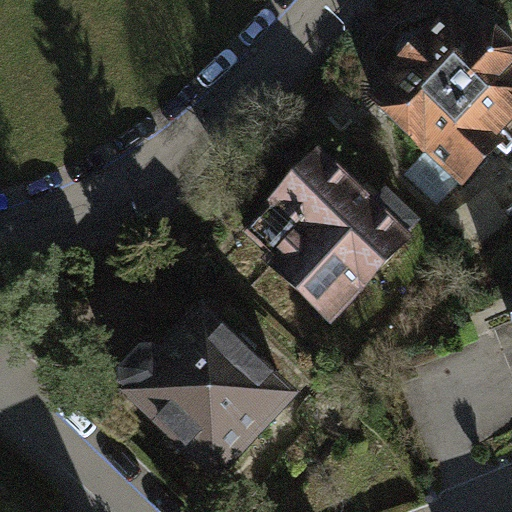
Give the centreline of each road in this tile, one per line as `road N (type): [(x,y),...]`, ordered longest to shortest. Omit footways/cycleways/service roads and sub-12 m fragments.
road 1 (residential): [(0,232),(108,199),(215,118),(337,0)]
road 2 (residential): [(0,378),(133,511)]
